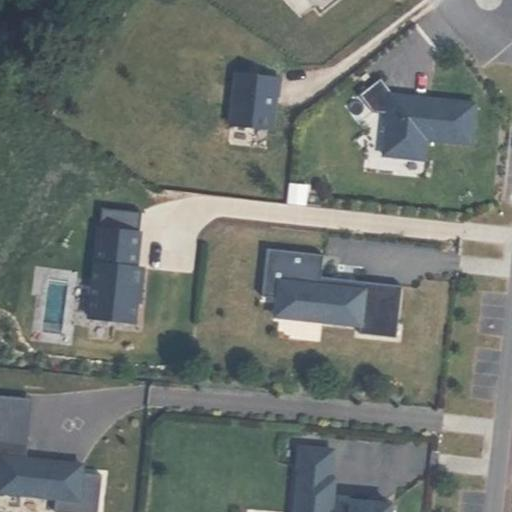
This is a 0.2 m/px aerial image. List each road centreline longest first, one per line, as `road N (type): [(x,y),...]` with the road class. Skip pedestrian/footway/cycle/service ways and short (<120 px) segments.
road 1 (unknown): [(183,402),(511,438)]
road 2 (unknown): [(220,215),(511,237)]
road 3 (residential): [(511,365),(498,511)]
